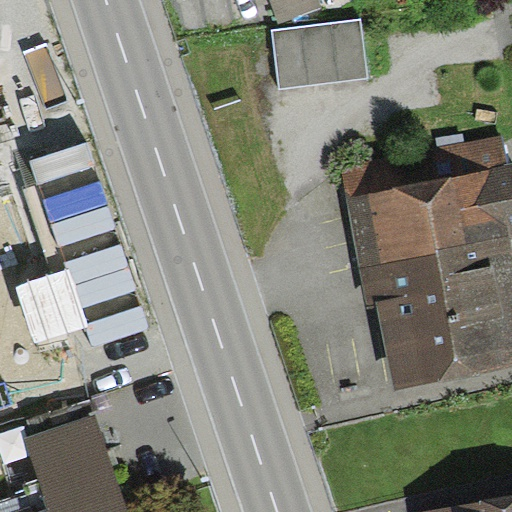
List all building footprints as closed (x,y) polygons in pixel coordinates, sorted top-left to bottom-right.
[(318,10),(313,0),(265,0),(279,28),(318,10)] [(366,95),(361,35),(268,44),(274,104),(366,95)] [(345,175),(372,393),(511,375),(511,234),(502,155),(345,175)] [(124,511),(100,433),(24,457),(41,511),(124,511)] [(511,511),(511,496),(451,506),(452,511),(511,511)]
